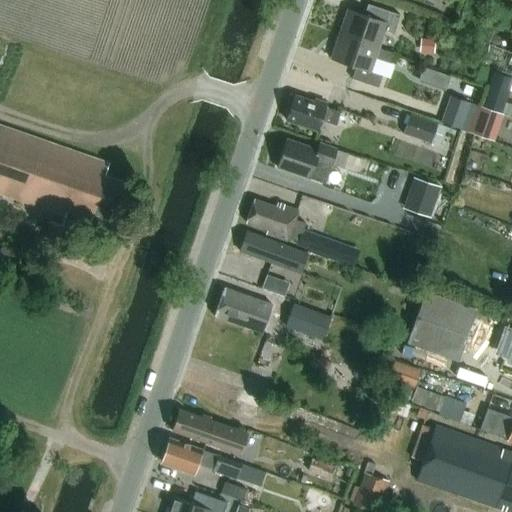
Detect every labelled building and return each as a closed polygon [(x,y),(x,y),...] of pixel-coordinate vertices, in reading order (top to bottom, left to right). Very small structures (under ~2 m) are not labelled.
[(345,10),(337,36),(378,50),(378,49),(384,32),(392,34),(398,16),(366,5),(363,16),(345,10)] [(378,50),(337,36),(328,60),(354,69),(350,79),(376,88),(380,77),(370,73),(375,59),(388,64),(391,53),(378,49),(378,50)] [(511,78),(511,56),(489,49),(482,69),(511,78)] [(417,69),(416,85),(446,86),(446,70),(417,69)] [(312,101),(293,95),(284,123),(316,133),(317,129),(321,130),(323,122),(335,126),(339,112),(325,108),(326,103),(313,99),(312,101)] [(448,97),(439,123),(473,135),(483,109),(448,97)] [(502,115),(483,109),(473,135),(493,141),(502,115)] [(437,125),(409,115),(402,135),(431,144),(437,125)] [(93,215),(110,221),(124,184),(104,177),(108,165),(0,127),(0,195),(65,219),(66,213),(90,222),(93,215)] [(322,185),(329,167),(331,167),(337,150),(320,145),(318,151),(287,141),(277,169),(322,185)] [(440,188),(412,178),(401,210),(429,219),(440,188)] [(298,241),(301,232),(304,224),(294,221),(298,210),(276,203),(275,207),(253,199),(244,225),(265,232),(264,236),(287,243),(288,238),(298,241)] [(57,244),(63,227),(48,222),(42,239),(57,244)] [(337,246),(301,232),(298,241),(296,245),(333,258),(337,246)] [(306,254),(245,233),(238,252),(299,273),(306,254)] [(37,256),(42,243),(18,235),(14,248),(37,256)] [(25,262),(3,246),(0,249),(0,265),(15,276),(25,262)] [(400,252),(393,271),(412,277),(419,259),(400,252)] [(283,294),(288,281),(265,272),(260,285),(283,294)] [(270,307),(224,290),(214,317),(260,334),(270,307)] [(475,309),(424,291),(405,343),(456,362),(475,309)] [(330,318),(292,305),(284,328),(321,342),(330,318)] [(387,313),(382,327),(393,331),(398,317),(387,313)] [(330,360),(322,379),(345,388),(352,369),(330,360)] [(412,389),(419,371),(393,361),(386,379),(412,389)] [(406,406),(411,395),(387,386),(383,398),(406,406)] [(254,417),(260,394),(237,387),(230,411),(254,417)] [(511,442),(511,418),(487,410),(479,431),(511,442)] [(179,411),(172,432),(239,455),(246,434),(179,411)] [(511,511),(511,455),(435,428),(432,435),(418,430),(409,458),(422,463),(416,483),(503,511),(511,511)] [(212,472),(235,480),(241,465),(218,457),(202,451),(184,444),(183,446),(169,441),(161,463),(194,475),(197,465),(212,470),(212,472)] [(338,467),(311,459),(306,472),(334,481),(338,467)] [(374,465),(366,463),(352,506),(370,511),(377,511),(387,481),(371,476),(374,465)] [(241,501),(245,490),(223,483),(219,494),(241,501)] [(172,498),(166,511),(223,511),(226,504),(195,493),(191,504),(172,498)] [(328,498),(323,496),(318,499),(317,503),(319,508),(324,510),(328,508),(330,503),(328,498)]
